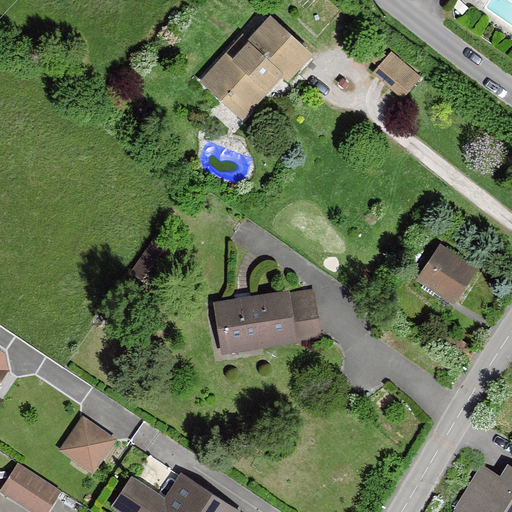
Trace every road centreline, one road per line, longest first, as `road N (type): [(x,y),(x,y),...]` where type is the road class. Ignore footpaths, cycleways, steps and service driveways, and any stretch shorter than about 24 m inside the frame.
road 1 (unclassified): [(402,511),(511,333)]
road 2 (tertiary): [(511,94),(390,0)]
